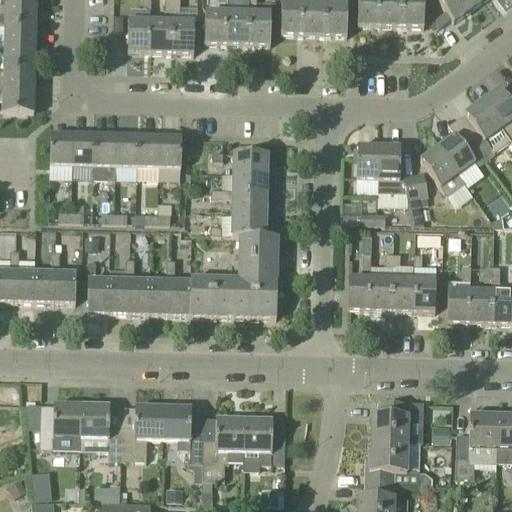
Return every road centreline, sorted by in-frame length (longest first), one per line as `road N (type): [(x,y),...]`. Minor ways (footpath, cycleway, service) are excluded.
road 1 (residential): [(324,109),(86,102),(71,80),(73,0)]
road 2 (residential): [(0,362),(318,371)]
road 3 (residential): [(324,109),(318,371)]
road 4 (residential): [(511,40),(410,109),(324,109)]
road 5 (residential): [(337,374),(511,379)]
road 6 (residential): [(311,511),(334,435),(337,374)]
